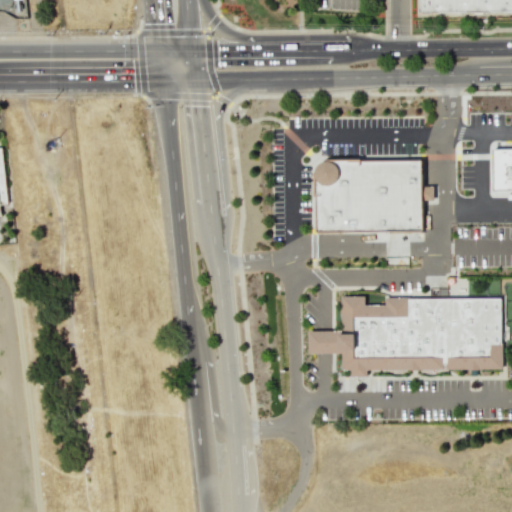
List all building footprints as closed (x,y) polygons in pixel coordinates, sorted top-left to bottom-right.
[(418,0),(511,0),(511,11),(419,14),(418,0)] [(0,143),(2,143),(8,203),(0,203),(1,216),(0,216),(0,143)] [(493,149),(511,149),(511,188),(493,188),(493,149)] [(421,230),(422,199),(433,199),(433,186),(422,186),(421,159),(326,159),(319,161),(316,166),(313,173),(315,181),(316,231),(421,230)] [(501,297),(501,369),(341,369),(341,297),(501,297)]
